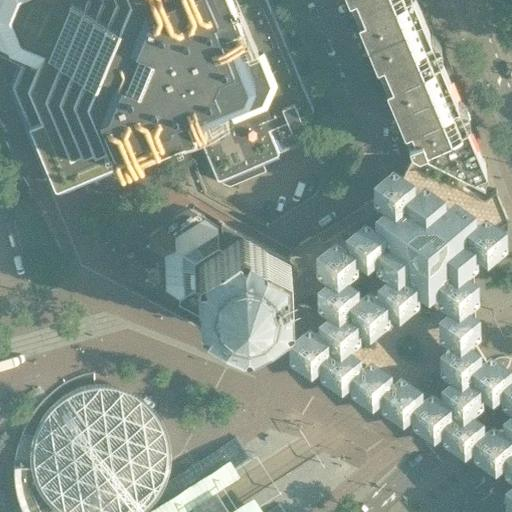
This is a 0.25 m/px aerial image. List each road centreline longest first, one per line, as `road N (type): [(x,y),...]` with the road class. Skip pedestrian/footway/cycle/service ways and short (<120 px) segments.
road 1 (residential): [(494,66),(389,109),(369,105),(324,0)]
road 2 (residential): [(245,354),(404,475)]
road 3 (secondary): [(511,399),(404,475)]
